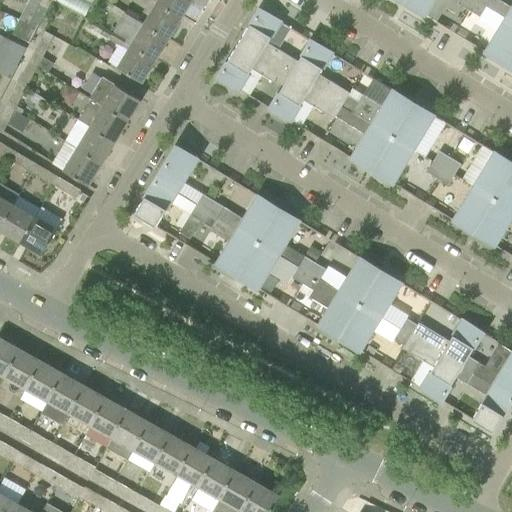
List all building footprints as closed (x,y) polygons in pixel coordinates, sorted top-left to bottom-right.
[(29,0),(30,0),(39,4),(40,5),(49,9),(53,0),(29,0)] [(53,0),(85,16),(91,5),(92,5),(95,0),(53,0)] [(153,0),(158,3),(182,18),(192,0),(153,0)] [(406,0),(405,3),(425,16),(434,0),(406,0)] [(476,0),(462,0),(460,4),(470,10),(476,0)] [(487,7),(476,0),(470,10),(481,17),(487,7)] [(158,3),(145,25),(169,39),(182,18),(158,3)] [(40,5),(30,24),(39,28),(49,9),(40,5)] [(128,9),(123,17),(135,24),(140,16),(128,9)] [(268,43),(281,22),(260,9),(239,43),(290,74),(298,61),(268,43)] [(511,21),(507,18),(498,33),(486,53),(506,65),(511,56),(511,21)] [(30,24),(29,25),(22,39),(31,43),(39,28),(30,24)] [(145,25),(132,46),(131,46),(156,61),(169,39),(145,25)] [(46,32),(30,61),(39,66),(54,36),(46,32)] [(121,46),(124,42),(126,39),(114,32),(109,40),(118,45),(121,46)] [(333,53),(311,40),(298,61),(290,74),(342,105),(350,93),(339,86),(320,74),(333,53)] [(143,83),(156,61),(131,46),(124,42),(121,46),(118,45),(108,61),(119,67),(118,68),(143,83)] [(219,77),(240,90),(253,69),(282,87),(290,74),(239,43),(219,77)] [(0,56),(10,62),(6,69),(15,73),(24,56),(3,45),(0,51),(0,56)] [(27,88),(39,66),(30,61),(19,83),(27,88)] [(6,69),(3,75),(0,80),(0,92),(4,94),(15,73),(6,69)] [(290,74),(282,87),(269,108),(291,121),(304,100),(324,112),(334,118),(335,116),(342,105),(290,74)] [(103,106),(128,122),(142,100),(116,84),(103,77),(90,99),(92,99),(103,106)] [(16,110),(23,114),(25,110),(18,106),(27,88),(19,83),(7,105),(16,110)] [(394,137),(414,103),(394,90),(384,106),(353,87),(350,93),(342,105),(352,112),(394,137)] [(128,122),(103,106),(92,99),(79,120),(90,127),(116,143),(128,122)] [(447,123),(414,103),(394,137),(414,149),(427,157),(447,123)] [(12,116),(16,110),(7,105),(0,117),(8,121),(12,116)] [(352,112),(342,105),(335,116),(346,122),(352,112)] [(23,133),(31,120),(17,112),(9,124),(23,133)] [(352,159),(373,171),(394,137),(352,112),(346,122),(367,135),(352,159)] [(77,149),(103,164),(116,143),(90,127),(79,120),(66,142),(77,149)] [(373,171),(393,184),(414,149),(394,137),(373,171)] [(17,152),(0,142),(0,151),(13,159),(17,152)] [(90,186),(90,185),(103,164),(77,149),(66,142),(64,146),(61,144),(50,162),(90,186)] [(496,199),(511,172),(511,162),(483,145),(463,179),(475,187),(496,199)] [(177,193),(198,158),(177,146),(156,180),(177,193)] [(440,151),(434,162),(444,168),(451,158),(440,151)] [(34,172),(38,165),(17,152),(13,159),(34,172)] [(444,168),(455,174),(461,164),(451,158),(444,168)] [(7,169),(11,172),(16,164),(12,161),(7,169)] [(444,168),(434,162),(428,172),(438,178),(444,168)] [(60,178),(38,165),(34,172),(56,184),(60,178)] [(444,168),(438,178),(448,185),(455,174),(444,168)] [(511,172),(496,199),(511,208),(511,172)] [(77,197),(81,190),(60,178),(56,184),(77,197)] [(171,203),(177,193),(156,180),(135,214),(156,227),(171,203)] [(475,187),(454,221),(475,233),(496,199),(475,187)] [(84,203),(88,196),(83,193),(79,200),(84,203)] [(203,194),(197,205),(207,211),(214,200),(203,194)] [(0,228),(14,205),(0,196),(0,228)] [(245,219),(238,230),(259,242),(280,208),(259,196),(245,219)] [(475,233),(495,246),(510,222),(511,218),(511,209),(496,199),(475,233)] [(225,207),(214,200),(207,211),(218,217),(225,207)] [(14,205),(0,228),(0,230),(20,242),(35,218),(14,205)] [(191,238),(201,221),(207,211),(197,205),(191,215),(180,232),(191,238)] [(42,255),(63,220),(42,207),(35,218),(20,242),(42,255)] [(286,244),(300,221),(280,208),(259,242),(300,267),(310,273),(316,263),(306,257),(286,244)] [(218,217),(207,211),(201,221),(212,228),(218,217)] [(238,230),(232,240),(217,264),(238,276),(259,242),(238,230)] [(259,242),(238,276),(259,289),(269,272),(289,284),(293,277),(300,267),(259,242)] [(316,263),(323,252),(312,246),(306,257),(316,263)] [(348,278),(340,292),(361,304),(382,270),(361,258),(348,278)] [(316,263),(310,273),(320,280),(327,269),(316,263)] [(304,284),(310,273),(300,267),(293,277),(304,284)] [(402,283),(382,270),(361,304),(402,329),(408,319),(411,315),(390,302),(402,283)] [(330,309),(319,326),(340,339),(361,304),(340,292),(320,280),(310,273),(304,284),(314,290),(310,297),(330,309)] [(361,304),(340,339),(360,351),(373,330),(394,343),(396,340),(402,329),(361,304)] [(402,329),(413,336),(419,326),(408,319),(402,329)] [(463,367),(470,357),(485,333),(463,320),(450,341),(431,329),(421,323),(419,326),(413,336),(463,367)] [(406,346),(413,336),(402,329),(396,340),(406,346)] [(457,377),(463,367),(413,336),(406,346),(405,349),(425,361),(412,382),(443,401),(457,377)] [(20,348),(0,337),(0,374),(5,377),(20,348)] [(42,361),(21,349),(20,348),(5,377),(26,389),(42,361)] [(511,355),(500,375),(480,363),(474,373),(494,386),(511,396),(511,355)] [(470,357),(463,367),(474,373),(480,363),(470,357)] [(43,409),(48,402),(64,373),(42,361),(26,389),(19,399),(41,412),(43,409)] [(463,367),(457,377),(468,384),(474,373),(463,367)] [(85,385),(64,373),(48,402),(70,413),(85,385)] [(107,397),(85,385),(70,413),(91,426),(107,397)] [(488,396),(473,420),(494,432),(511,403),(511,396),(494,386),(488,396)] [(129,410),(128,409),(107,397),(91,426),(113,438),(129,410)] [(113,438),(108,448),(129,460),(134,450),(150,422),(129,410),(113,438)] [(0,426),(4,428),(9,418),(0,412),(0,426)] [(26,440),(32,430),(9,418),(4,428),(26,440)] [(172,434),(150,422),(134,450),(155,462),(156,462),(172,434)] [(48,452),(53,442),(32,430),(26,440),(48,452)] [(194,446),(193,446),(172,434),(156,462),(155,462),(149,474),(171,486),(194,446)] [(0,455),(14,463),(19,453),(0,441),(0,455)] [(69,464),(75,455),(53,442),(48,452),(69,464)] [(215,458),(214,458),(194,446),(171,486),(193,498),(199,487),(215,458)] [(14,463),(35,475),(41,465),(19,453),(14,463)] [(91,476),(96,468),(95,468),(96,466),(75,455),(69,464),(91,476)] [(237,471),(215,458),(199,487),(221,499),(237,471)] [(41,465),(35,475),(57,488),(63,477),(41,465)] [(117,481),(96,468),(91,476),(92,477),(91,478),(112,490),(117,481)] [(258,483),(258,482),(237,471),(221,499),(222,499),(215,511),(216,511),(242,511),(243,511),(242,511),(258,483)] [(63,477),(57,488),(79,500),(80,497),(85,489),(63,477)] [(0,511),(14,511),(19,505),(27,490),(6,478),(2,486),(0,489),(0,511)] [(139,493),(117,481),(112,490),(133,503),(139,493)] [(242,511),(243,511),(244,511),(271,511),(280,495),(258,483),(242,511)] [(147,486),(142,495),(139,493),(133,503),(149,511),(156,511),(161,505),(153,501),(158,492),(147,486)] [(101,509),(107,499),(86,488),(85,489),(80,497),(101,509)] [(128,511),(107,499),(101,509),(106,511),(128,511)]
